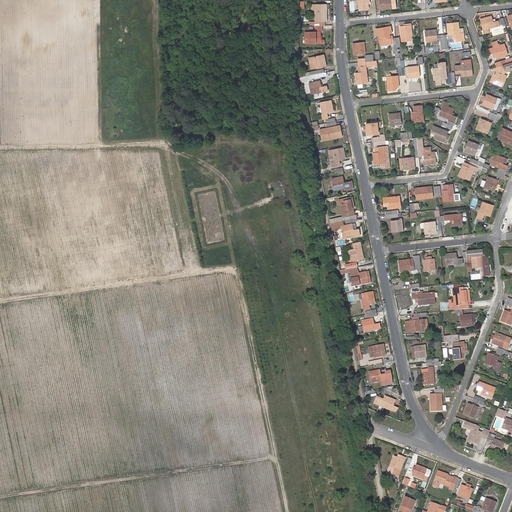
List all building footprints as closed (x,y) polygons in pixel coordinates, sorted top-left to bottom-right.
[(356,0),(358,9),(363,9),(362,3),(367,3),(368,2),(367,0),(356,0)] [(380,9),(391,8),(389,0),(376,0),(378,7),(379,7),(380,9)] [(314,9),(315,20),(319,20),(320,15),(325,15),(325,9),(326,4),(314,4),(314,9)] [(494,22),(493,19),(492,16),(481,19),(484,29),(500,25),(499,21),(497,21),(494,22)] [(447,23),(448,35),(460,33),(459,22),(447,23)] [(413,36),(412,25),(411,23),(404,24),(404,26),(400,26),(402,41),(413,40),(413,36)] [(320,40),(320,36),(320,32),(322,32),(322,28),(316,29),(316,32),(305,32),(306,44),(309,44),(324,43),(324,40),(322,40),(320,40)] [(432,42),(438,41),(441,41),(440,36),(437,36),(436,30),(425,31),(426,42),(432,42)] [(379,35),(380,46),(392,44),(394,44),(393,38),(393,36),(390,36),(390,33),(379,35)] [(508,54),(504,44),(500,45),(499,46),(498,44),(497,41),(492,43),(494,47),(489,49),(490,53),(492,52),(494,58),(497,57),(497,58),(508,54)] [(353,43),(354,54),(366,53),(365,42),(353,43)] [(324,54),(313,57),(309,58),(310,63),(314,62),(315,68),(327,65),(324,54)] [(511,57),(495,63),(495,64),(496,67),(503,64),(506,64),(511,61),(511,57)] [(461,65),(455,66),(456,70),(461,69),(461,73),(462,76),(473,75),(472,64),(471,59),(461,60),(461,65)] [(419,65),(408,66),(408,68),(405,68),(405,65),(402,65),(402,69),(403,75),(406,74),(409,74),(409,78),(420,76),(419,65)] [(368,82),(366,66),(362,66),(358,67),(359,72),(356,72),(357,84),(368,82)] [(435,68),(437,85),(441,84),(441,81),(441,79),(447,78),(446,67),(435,68)] [(325,76),(324,72),(318,74),(307,76),(301,77),(302,82),(307,81),(306,80),(319,77),(325,76)] [(497,72),(492,82),(503,87),(507,76),(497,72)] [(399,86),(398,75),(391,76),(391,74),(387,75),(387,76),(388,88),(388,91),(391,91),(391,87),(395,87),(399,86)] [(320,80),(309,83),(312,94),(328,90),(327,86),(322,87),(320,80)] [(501,100),(497,99),(486,94),(486,97),(484,96),(482,100),(484,101),(482,105),(496,110),(501,100)] [(320,103),(323,119),(328,118),(327,113),(333,112),(331,101),(320,103)] [(443,104),(439,115),(444,117),(443,120),(447,121),(448,118),(455,121),(457,116),(452,115),(454,108),(448,106),(450,103),(445,102),(443,104)] [(424,121),(422,105),(417,106),(418,111),(414,111),(412,111),(413,123),(424,121)] [(389,114),(390,125),(402,124),(400,112),(389,114)] [(501,120),(495,118),(489,115),(488,118),(494,121),(499,123),(501,120)] [(477,129),(488,133),(492,123),(481,118),(477,129)] [(381,122),(366,123),(367,126),(367,131),(367,135),(378,133),(378,127),(382,126),(381,122)] [(447,135),(448,132),(438,127),(434,126),(431,131),(436,132),(433,138),(446,143),(449,136),(447,135)] [(322,140),(339,137),(337,132),(332,133),(331,127),(320,129),(322,140)] [(504,135),(502,140),(511,144),(511,131),(507,130),(504,135)] [(377,142),(386,141),(385,136),(385,134),(381,135),(381,137),(380,137),(373,138),(373,143),(377,142)] [(422,137),(417,137),(419,157),(422,157),(423,161),(425,161),(425,164),(436,163),(435,151),(429,152),(429,149),(423,149),(422,137)] [(482,146),(479,144),(469,140),(467,144),(466,143),(464,147),(466,148),(465,151),(475,155),(477,149),(480,150),(482,146)] [(379,147),(376,148),(376,152),(373,153),(374,164),(382,163),(382,167),(389,167),(387,146),(384,147),(379,147)] [(332,162),(333,167),(340,165),(339,160),(345,159),(343,147),(329,151),(330,156),(334,155),(335,161),(332,162)] [(499,173),(505,175),(506,172),(505,172),(508,166),(506,165),(508,159),(505,158),(494,154),(490,165),(497,167),(496,172),(499,173)] [(415,167),(414,156),(399,158),(400,169),(415,167)] [(479,161),(473,158),(471,162),(478,164),(483,167),(483,166),(484,163),(479,161)] [(463,165),(459,175),(469,180),(474,169),(477,171),(478,168),(482,169),(483,167),(478,164),(471,162),(470,164),(469,164),(468,163),(467,167),(463,165)] [(343,176),(332,178),(334,189),(345,187),(346,189),(352,188),(351,181),(344,183),(343,176)] [(480,186),(484,187),(495,190),(498,180),(488,176),(486,181),(482,180),(480,186)] [(455,195),(453,184),(448,184),(448,185),(449,189),(444,190),(442,190),(444,201),(455,200),(458,200),(457,194),(455,195)] [(415,188),(416,199),(433,197),(432,193),(427,193),(426,187),(415,188)] [(401,207),(400,196),(383,197),(383,202),(384,206),(389,206),(389,208),(401,207)] [(341,199),(345,215),(349,214),(348,209),(354,208),(352,197),(341,199)] [(483,202),(478,217),(482,219),(482,217),(484,218),(486,216),(486,215),(490,216),(494,205),(483,202)] [(462,213),(445,215),(445,220),(451,219),(451,226),(463,225),(462,213)] [(341,221),(344,220),(350,219),(356,218),(356,214),(349,216),(345,217),(342,217),(330,220),(331,223),(341,221)] [(391,220),(392,232),(403,230),(402,219),(391,220)] [(342,226),(341,221),(331,223),(332,229),(342,227),(341,226),(342,226)] [(435,221),(424,223),(424,228),(425,234),(436,232),(435,221)] [(342,227),(343,237),(360,234),(358,229),(353,230),(352,224),(342,226),(341,226),(342,227)] [(364,259),(361,248),(360,243),(352,244),(353,250),(350,250),(352,261),(364,259)] [(472,268),(481,267),(482,276),(487,275),(485,255),(482,256),(482,250),(466,252),(467,257),(471,257),(472,268)] [(445,254),(446,265),(463,263),(462,259),(457,259),(456,252),(445,254)] [(417,262),(416,256),(413,257),(413,259),(399,260),(400,271),(411,270),(417,269),(417,262)] [(423,260),(424,271),(435,270),(434,259),(431,259),(431,257),(425,257),(425,260),(423,260)] [(358,270),(357,267),(351,268),(351,272),(353,286),(357,285),(369,283),(370,282),(370,278),(368,278),(366,272),(358,274),(358,270)] [(418,305),(434,303),(433,292),(423,294),(422,291),(418,292),(418,287),(411,288),(412,295),(412,299),(415,299),(417,298),(418,302),(418,305)] [(470,301),(469,290),(464,291),(463,288),(453,289),(455,307),(462,306),(462,305),(467,304),(466,302),(470,301)] [(373,292),(362,294),(363,300),(361,300),(363,311),(365,310),(370,309),(369,304),(375,303),(373,292)] [(456,310),(462,309),(462,306),(455,307),(454,307),(453,303),(451,303),(451,300),(449,300),(450,310),(456,310)] [(511,310),(511,313),(505,310),(500,321),(511,325),(511,310)] [(463,315),(460,316),(460,323),(457,323),(458,327),(461,327),(473,325),(472,323),(475,323),(475,319),(477,319),(477,314),(471,314),(463,315)] [(374,325),(373,318),(362,321),(364,332),(380,328),(379,324),(374,325)] [(425,319),(421,319),(419,319),(418,320),(412,320),(409,320),(411,332),(422,331),(426,331),(425,319)] [(509,338),(507,337),(496,332),(495,336),(492,335),(491,339),(493,340),(492,343),(503,347),(505,341),(508,342),(509,338)] [(465,353),(463,342),(452,343),(453,354),(454,361),(460,360),(459,354),(465,353)] [(383,344),(372,346),(369,347),(370,352),(373,352),(375,357),(386,355),(383,344)] [(415,357),(427,356),(426,345),(414,346),(411,346),(412,358),(415,357)] [(484,364),(494,368),(499,357),(488,353),(484,364)] [(435,383),(433,367),(429,367),(429,372),(425,373),(422,373),(423,385),(435,383)] [(381,376),(380,370),(369,371),(371,383),(387,380),(386,375),(381,376)] [(495,388),(480,382),(478,386),(483,388),(481,394),(491,398),(495,388)] [(442,410),(442,394),(437,394),(437,399),(430,399),(431,411),(442,410)] [(374,403),(396,413),(398,408),(393,406),(396,400),(385,395),(383,400),(377,397),(374,403)] [(474,418),(478,408),(468,403),(464,414),(474,418)] [(511,420),(506,418),(502,428),(511,432),(511,420)] [(472,430),(468,441),(478,444),(481,437),(484,438),(486,431),(489,433),(490,431),(484,429),(482,434),(479,433),(479,430),(480,427),(465,421),(463,427),(472,430)] [(490,431),(489,433),(487,439),(490,440),(493,441),(494,439),(495,435),(492,434),(493,432),(490,431)] [(491,446),(490,449),(501,453),(505,443),(494,439),(493,441),(491,446)] [(397,457),(394,456),(389,466),(387,472),(393,474),(398,476),(405,458),(402,457),(401,459),(397,457)] [(416,465),(412,475),(423,479),(427,469),(416,465)] [(448,477),(449,475),(449,474),(438,470),(432,485),(438,487),(440,483),(450,487),(454,488),(455,484),(452,483),(455,477),(453,477),(453,479),(448,477)] [(458,495),(468,499),(472,489),(462,485),(458,495)] [(405,497),(398,511),(417,511),(418,511),(413,509),(412,511),(411,511),(415,501),(405,497)] [(483,509),(491,511),(492,511),(497,502),(486,498),(482,508),(483,509)] [(431,503),(427,511),(425,511),(422,511),(421,511),(444,511),(446,508),(441,506),(431,503)]
